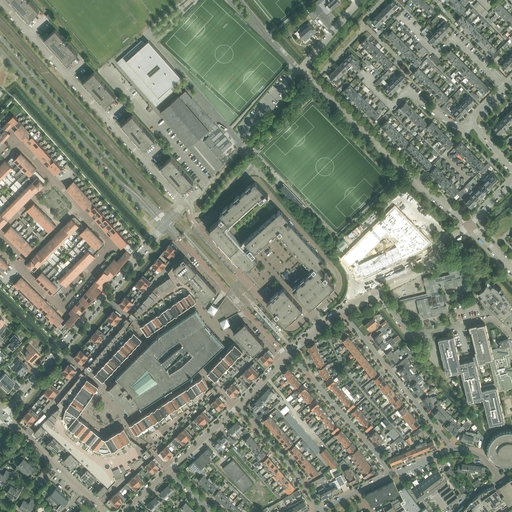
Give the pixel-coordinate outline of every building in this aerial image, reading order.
[(8,0),(17,9),(18,11),(29,23),(33,19),(32,17),(38,12),(39,11),(29,0),(28,1),(27,0),(8,0)] [(327,0),(330,2),(327,4),(327,5),(326,7),(329,11),(331,9),(332,10),(337,5),(337,6),(340,3),(337,0),(327,0)] [(394,10),(398,5),(393,0),(392,0),(388,4),(394,10)] [(461,4),(457,0),(456,0),(451,6),(456,10),(461,4)] [(419,7),(424,12),(429,6),(425,1),(419,7)] [(315,2),(311,6),(318,15),(323,11),(315,2)] [(499,2),(493,8),(497,12),(503,7),(499,2)] [(390,14),(394,10),(388,4),(384,8),(390,14)] [(456,10),(460,14),(466,8),(461,4),(456,10)] [(318,15),(311,6),(306,10),(309,14),(313,19),(318,15)] [(432,15),(435,12),(429,6),(424,12),(428,16),(430,13),(432,15)] [(503,7),(497,12),(502,16),(507,11),(503,7)] [(386,18),(390,14),(384,8),(380,12),(386,18)] [(507,11),(502,16),(506,21),(511,15),(507,11)] [(380,12),(376,17),(381,22),(386,18),(380,12)] [(462,15),(458,19),(456,21),(461,25),(467,20),(466,19),(462,15)] [(371,21),(377,27),(381,22),(376,17),(371,21)] [(461,25),(465,30),(471,24),(473,22),(468,17),(466,19),(467,20),(461,25)] [(452,28),(444,20),(439,24),(447,32),(452,28)] [(305,41),(317,31),(310,23),(301,30),(300,29),(299,28),(297,30),(297,31),(305,41)] [(437,30),(443,36),(447,32),(439,24),(437,26),(439,28),(437,30)] [(471,24),(465,30),(469,34),(475,28),(477,26),(475,24),(473,26),(471,24)] [(475,28),(469,34),(473,38),(479,32),(475,28)] [(47,33),(42,37),(55,52),(56,53),(57,54),(59,56),(66,64),(68,66),(72,61),(71,60),(77,55),(77,54),(76,52),(68,43),(67,44),(66,42),(67,42),(55,29),(49,35),(47,33)] [(439,41),(443,36),(437,30),(433,35),(439,41)] [(387,31),(384,34),(390,41),(396,35),(392,31),(389,33),(387,31)] [(483,33),(481,34),(479,32),(473,38),(478,42),(484,37),(483,36),(485,35),(483,33)] [(400,39),(396,35),(390,41),(395,45),(400,39)] [(428,39),(434,45),(439,41),(433,35),(428,39)] [(145,37),(116,63),(124,73),(155,107),(185,81),(184,80),(183,79),(151,43),(149,41),(145,37)] [(482,47),(488,41),(484,37),(478,42),(482,47)] [(366,38),(360,44),(365,48),(371,42),(366,38)] [(405,43),(400,39),(395,45),(399,49),(405,43)] [(486,51),(492,45),(488,41),(482,47),(486,51)] [(365,48),(369,53),(375,46),(371,42),(365,48)] [(399,49),(402,53),(403,54),(409,48),(405,43),(399,49)] [(493,52),(496,49),(492,45),(486,51),(490,55),(493,52)] [(379,51),(375,46),(369,53),(373,57),(379,51)] [(408,58),(413,52),(409,48),(403,54),(408,58)] [(450,50),(445,55),(449,60),(455,54),(450,50)] [(379,51),(373,57),(377,61),(384,55),(379,51)] [(413,52),(408,58),(412,62),(418,56),(413,52)] [(352,65),(359,72),(361,70),(354,63),(356,60),(350,54),(345,59),(352,65)] [(453,64),(459,58),(455,54),(449,60),(453,64)] [(382,65),(388,59),(384,55),(377,61),(382,65)] [(412,62),(416,66),(422,61),(418,56),(412,62)] [(463,63),(459,58),(453,64),(458,68),(463,63)] [(347,69),(352,65),(345,59),(341,63),(347,69)] [(386,70),(392,64),(392,63),(388,59),(382,65),(386,70)] [(501,65),(507,71),(511,67),(505,61),(503,59),(499,63),(501,65)] [(341,63),(337,67),(343,73),(345,72),(346,72),(347,71),(347,70),(347,69),(341,63)] [(454,76),(459,70),(462,73),(468,67),(463,63),(458,68),(452,74),(450,75),(449,77),(451,80),(454,76)] [(339,78),(343,73),(337,67),(333,71),(339,78)] [(422,72),(418,67),(413,73),(417,77),(422,72)] [(462,73),(459,75),(461,78),(462,77),(464,79),(466,77),(472,71),(468,67),(462,73)] [(341,80),(339,78),(333,71),(328,76),(337,84),(341,80)] [(472,71),(466,77),(471,81),(476,75),(472,71)] [(86,75),(80,80),(94,95),(95,96),(97,99),(105,107),(106,108),(111,104),(109,103),(115,97),(116,96),(106,85),(105,86),(104,85),(105,84),(94,72),(88,77),(86,75)] [(397,76),(403,83),(407,78),(401,72),(397,76)] [(421,82),(427,76),(422,72),(417,77),(421,82)] [(471,81),(472,83),(475,85),(480,80),(476,75),(471,81)] [(399,87),(403,83),(397,76),(393,81),(399,87)] [(425,86),(431,80),(427,76),(421,82),(425,86)] [(376,86),(383,79),(381,77),(374,84),(376,86)] [(435,81),(433,82),(431,80),(425,86),(430,90),(435,85),(437,83),(435,81)] [(479,90),(485,84),(480,80),(475,85),(479,90)] [(395,91),(399,87),(393,81),(388,85),(395,91)] [(390,96),(395,91),(388,85),(387,84),(385,86),(386,87),(384,89),(390,96)] [(483,94),(489,88),(485,84),(479,90),(483,94)] [(354,89),(349,85),(343,91),(348,95),(354,89)] [(430,90),(434,94),(440,89),(435,85),(430,90)] [(358,93),(354,89),(348,95),(352,99),(358,93)] [(438,99),(444,93),(440,89),(434,94),(438,99)] [(179,96),(160,112),(190,146),(189,147),(212,174),(224,164),(223,164),(219,159),(221,157),(219,155),(232,144),(192,97),(186,90),(179,96)] [(352,99),(356,104),(362,97),(361,96),(362,95),(359,92),(358,93),(352,99)] [(443,103),(448,97),(444,93),(438,99),(443,103)] [(468,94),(464,98),(465,100),(471,106),(476,102),(469,95),(469,96),(468,94)] [(365,100),(362,97),(356,104),(360,108),(367,102),(369,99),(367,97),(365,100)] [(465,100),(461,104),(467,110),(471,106),(465,100)] [(371,106),(367,102),(360,108),(365,112),(371,106)] [(406,102),(399,108),(404,112),(410,106),(406,102)] [(380,109),(384,105),(383,103),(378,107),(375,110),(369,116),(373,121),(380,114),(380,109)] [(463,115),(467,110),(461,104),(457,108),(456,108),(463,115)] [(369,116),(375,110),(371,106),(365,112),(369,116)] [(414,110),(410,106),(404,112),(408,117),(414,110)] [(458,119),(463,115),(456,108),(457,108),(455,107),(451,111),(453,112),(452,113),(458,119)] [(419,115),(414,110),(408,117),(412,121),(419,115)] [(4,121),(6,123),(4,126),(4,128),(7,131),(11,126),(18,120),(17,119),(14,115),(8,121),(6,120),(4,120),(4,121)] [(124,118),(119,123),(132,138),(133,139),(136,142),(143,149),(144,151),(149,147),(148,145),(153,140),(154,139),(144,128),(144,129),(142,128),(143,127),(144,127),(132,115),(126,120),(124,118)] [(423,119),(419,115),(412,121),(416,125),(423,119)] [(503,119),(502,119),(508,125),(511,122),(511,119),(507,115),(505,117),(504,117),(502,119),(503,119)] [(19,117),(17,119),(18,120),(11,126),(15,130),(14,130),(14,131),(22,124),(21,123),(19,121),(21,119),(21,117),(19,117)] [(416,125),(421,130),(427,123),(423,119),(416,125)] [(498,124),(504,130),(507,127),(508,128),(510,126),(508,125),(502,119),(500,121),(498,123),(498,124)] [(17,132),(18,134),(18,135),(25,128),(25,127),(23,125),(25,123),(25,121),(23,121),(21,123),(22,124),(14,131),(15,132),(16,133),(17,132)] [(387,121),(381,127),(385,131),(391,125),(387,121)] [(432,121),(431,122),(426,127),(430,132),(436,126),(432,121)] [(0,126),(2,128),(0,130),(0,131),(7,138),(10,133),(7,131),(4,128),(4,126),(2,124),(0,124),(0,126)] [(505,131),(504,130),(498,124),(496,126),(495,126),(493,128),(500,136),(505,131)] [(28,127),(28,125),(27,125),(25,127),(25,128),(18,135),(19,136),(20,137),(20,136),(22,138),(21,138),(22,139),(29,132),(28,131),(26,129),(28,127)] [(389,135),(396,129),(391,125),(385,131),(389,135)] [(440,130),(436,126),(430,132),(434,136),(440,130)] [(22,140),(23,141),(24,140),(26,142),(33,136),(32,135),(30,133),(32,131),(32,129),(30,129),(28,131),(29,132),(22,139),(22,140)] [(394,140),(400,133),(396,129),(389,135),(394,140)] [(445,134),(440,130),(434,136),(439,140),(445,134)] [(32,135),(33,136),(26,142),(29,146),(36,140),(36,139),(33,137),(35,135),(36,133),(34,133),(32,135)] [(398,144),(404,138),(400,133),(394,140),(398,144)] [(449,139),(445,134),(439,140),(443,145),(449,139)] [(36,139),(36,140),(29,146),(33,150),(40,144),(39,143),(37,141),(39,139),(39,137),(38,137),(36,139)] [(402,148),(408,142),(404,138),(398,144),(402,148)] [(443,145),(447,149),(453,143),(449,139),(443,145)] [(39,143),(40,144),(33,150),(37,154),(44,148),(43,147),(41,145),(43,143),(43,141),(41,141),(39,143)] [(411,142),(404,149),(409,153),(415,147),(411,142)] [(457,151),(457,152),(458,154),(465,147),(463,144),(461,142),(455,148),(457,151)] [(43,147),(44,148),(37,154),(40,158),(47,152),(46,151),(44,149),(46,147),(46,146),(45,145),(43,147)] [(413,157),(419,151),(415,147),(409,153),(413,157)] [(466,147),(465,147),(458,154),(463,158),(464,157),(470,151),(467,149),(468,149),(466,147)] [(48,149),(46,151),(47,152),(40,158),(43,162),(43,163),(51,156),(50,155),(48,153),(50,151),(50,150),(48,149)] [(417,162),(424,155),(419,151),(413,157),(417,162)] [(470,151),(464,157),(467,160),(466,161),(467,163),(468,162),(474,156),(472,154),(473,153),(470,151)] [(21,153),(17,157),(14,160),(18,164),(25,157),(21,153)] [(52,153),(50,155),(51,156),(43,163),(44,164),(45,165),(46,165),(47,166),(54,160),(54,159),(52,157),(54,155),(54,154),(52,153)] [(15,154),(7,162),(10,164),(14,160),(17,157),(15,154)] [(421,166),(428,160),(424,155),(417,162),(421,166)] [(475,156),(474,156),(468,162),(471,165),(470,166),(472,167),(473,166),(479,160),(477,158),(475,156)] [(29,160),(25,157),(18,164),(22,167),(29,160)] [(162,161),(157,165),(171,180),(172,182),(174,184),(181,192),(182,193),(183,194),(187,190),(187,189),(186,188),(192,183),(193,182),(183,171),(182,172),(181,170),(182,170),(171,157),(164,163),(162,161)] [(56,158),(54,159),(54,160),(47,166),(51,170),(50,171),(58,164),(57,163),(55,161),(57,159),(57,158),(56,158)] [(6,160),(2,164),(9,171),(12,167),(10,164),(7,162),(6,160)] [(32,164),(29,160),(22,167),(25,171),(32,164)] [(421,166),(426,170),(432,164),(428,160),(421,166)] [(479,161),(479,160),(473,166),(476,169),(475,170),(477,172),(484,165),(481,162),(482,162),(480,160),(479,161)] [(61,163),(61,162),(59,162),(57,163),(58,164),(50,171),(51,172),(52,173),(53,173),(55,175),(62,168),(59,165),(61,163)] [(2,164),(0,165),(0,169),(5,175),(9,171),(2,164)] [(36,168),(32,164),(25,171),(30,175),(36,168)] [(430,173),(432,175),(434,177),(441,170),(437,166),(436,166),(434,164),(428,170),(430,172),(430,173)] [(442,173),(443,172),(441,170),(434,177),(436,180),(438,182),(439,182),(445,176),(442,173)] [(486,177),(488,179),(488,178),(494,184),(496,182),(497,183),(499,180),(498,180),(499,180),(491,172),(486,177)] [(39,174),(35,178),(42,185),(44,183),(45,183),(45,182),(45,181),(45,180),(44,179),(39,174)] [(446,175),(445,176),(439,182),(441,185),(443,187),(443,186),(443,187),(449,181),(447,178),(448,177),(446,175)] [(486,177),(483,180),(484,180),(482,182),(483,183),(489,189),(492,187),(494,185),(494,184),(488,178),(488,179),(486,177)] [(35,178),(31,182),(38,189),(42,185),(35,178)] [(450,180),(449,181),(443,187),(445,189),(447,191),(448,192),(454,186),(454,185),(451,183),(452,182),(450,180)] [(68,190),(70,191),(69,192),(70,192),(77,185),(78,186),(80,184),(80,183),(78,183),(76,185),(73,181),(66,188),(67,189),(68,190)] [(31,182),(27,186),(34,193),(38,189),(31,182)] [(239,261),(246,270),(257,260),(253,255),(255,252),(254,252),(277,231),(313,271),(293,289),(309,307),(313,304),(314,304),(313,303),(321,296),(322,297),(322,296),(329,290),(330,289),(329,289),(333,286),(334,286),(327,278),(328,278),(327,277),(328,277),(325,274),(324,274),(318,268),(325,261),(287,219),(288,218),(280,210),(245,242),(249,245),(244,249),(226,229),(231,225),(230,223),(259,197),(260,198),(259,199),(261,201),(268,195),(265,193),(255,182),(251,185),(250,184),(245,188),(246,189),(240,195),(239,194),(234,199),(235,200),(228,206),(227,205),(222,209),(223,210),(220,213),(221,215),(219,218),(220,219),(211,227),(210,227),(210,228),(210,229),(210,230),(211,230),(211,231),(214,234),(213,235),(216,239),(215,240),(218,242),(218,241),(222,245),(221,245),(223,248),(224,247),(227,250),(226,251),(228,254),(229,253),(232,256),(231,257),(233,259),(234,259),(237,262),(239,261)] [(478,187),(479,188),(485,194),(487,192),(489,190),(489,189),(483,183),(481,186),(480,185),(478,187)] [(455,184),(454,185),(454,186),(448,192),(450,194),(452,196),(458,190),(456,188),(457,187),(455,184)] [(80,189),(78,186),(77,185),(70,192),(70,193),(72,194),(73,196),(81,189),(82,190),(84,188),(84,187),(82,187),(80,189)] [(301,210),(305,206),(284,185),(280,188),(301,210)] [(27,186),(23,191),(30,198),(34,193),(27,186)] [(473,191),(474,192),(480,198),(482,196),(483,196),(485,194),(484,194),(485,194),(479,188),(476,190),(475,189),(473,191)] [(84,193),(82,190),(81,189),(73,196),(74,197),(75,198),(76,198),(77,200),(84,193),(85,194),(87,192),(87,191),(86,191),(84,193)] [(457,194),(453,197),(456,200),(459,196),(460,197),(465,192),(464,191),(462,189),(457,194)] [(469,193),(470,194),(469,196),(470,197),(476,203),(478,200),(478,201),(480,199),(480,198),(474,192),(473,191),(472,190),(469,193)] [(23,191),(19,195),(26,202),(30,198),(23,191)] [(87,197),(85,194),(84,193),(77,200),(78,201),(79,202),(81,204),(80,204),(88,197),(89,198),(91,196),(91,195),(89,195),(87,197)] [(19,195),(15,199),(22,206),(26,202),(19,195)] [(466,198),(464,200),(471,208),(473,205),(474,205),(476,203),(475,203),(476,203),(470,197),(469,197),(468,196),(466,198)] [(91,201),(89,198),(88,197),(80,204),(81,205),(82,206),(83,206),(84,208),(92,201),(92,202),(94,200),(94,199),(93,199),(91,201)] [(15,199),(11,203),(18,210),(22,206),(15,199)] [(98,203),(96,203),(94,205),(92,202),(92,201),(84,208),(85,209),(86,210),(88,212),(87,212),(88,212),(95,205),(96,206),(98,205),(98,203)] [(11,203),(7,207),(14,214),(18,210),(11,203)] [(27,210),(31,214),(38,207),(34,203),(27,210)] [(90,214),(92,216),(91,216),(99,209),(100,210),(102,209),(102,207),(100,207),(98,209),(96,206),(95,205),(88,212),(88,213),(89,213),(90,214)] [(7,207),(3,211),(10,218),(14,214),(7,207)] [(38,207),(31,214),(34,217),(41,210),(38,207)] [(378,223),(378,224),(382,228),(384,231),(387,234),(394,243),(396,247),(402,258),(415,252),(420,250),(421,249),(428,242),(424,238),(421,234),(417,231),(407,220),(394,208),(392,210),(391,211),(389,213),(378,223)] [(94,218),(95,220),(102,214),(103,214),(105,213),(105,211),(104,211),(102,213),(100,210),(99,209),(91,216),(92,217),(93,218),(94,218)] [(41,210),(34,217),(38,221),(45,214),(41,210)] [(3,211),(0,213),(0,216),(6,222),(10,218),(3,211)] [(45,214),(38,221),(42,225),(48,218),(45,214)] [(105,217),(103,214),(102,214),(95,220),(96,221),(97,222),(99,224),(98,224),(99,224),(106,218),(107,218),(109,217),(109,215),(107,215),(105,217)] [(72,218),(70,220),(77,227),(81,223),(76,218),(76,217),(75,217),(74,217),(73,217),(73,218),(72,218)] [(48,218),(42,225),(45,228),(52,221),(48,218)] [(101,226),(102,228),(110,222),(112,221),(113,219),(111,219),(109,221),(107,218),(106,218),(99,224),(99,225),(100,226),(101,226)] [(70,220),(66,224),(73,231),(77,227),(70,220)] [(49,232),(56,225),(52,221),(45,228),(49,232)] [(113,225),(110,222),(102,228),(103,229),(104,230),(106,232),(113,226),(114,226),(116,225),(116,223),(115,223),(113,225)] [(66,224),(62,228),(69,235),(73,231),(66,224)] [(343,258),(346,262),(348,264),(353,271),(355,273),(357,277),(357,278),(363,275),(364,276),(365,276),(368,274),(396,261),(402,258),(396,247),(390,249),(388,251),(361,263),(358,264),(357,262),(376,244),(380,241),(387,234),(384,231),(382,228),(378,224),(371,231),(367,234),(364,238),(362,239),(360,241),(358,243),(357,245),(355,246),(353,248),(352,249),(349,252),(345,256),(344,257),(343,258)] [(11,226),(4,233),(8,236),(15,230),(11,226)] [(86,227),(80,233),(84,237),(91,230),(87,226),(86,227)] [(109,236),(117,230),(118,231),(120,229),(120,227),(118,227),(116,229),(114,226),(113,226),(106,232),(107,233),(108,234),(110,236),(109,236)] [(62,228),(58,232),(65,239),(69,235),(62,228)] [(15,230),(8,236),(12,240),(19,233),(18,232),(19,231),(17,229),(15,230)] [(91,230),(84,237),(88,241),(95,234),(91,230)] [(120,233),(118,231),(117,230),(109,236),(110,237),(111,238),(112,238),(113,240),(120,234),(121,235),(123,233),(123,231),(122,231),(120,233)] [(58,232),(54,236),(61,243),(65,239),(58,232)] [(19,233),(12,240),(15,244),(22,237),(19,233)] [(99,237),(95,234),(88,241),(92,244),(99,237)] [(115,242),(117,244),(116,244),(117,244),(124,238),(125,239),(127,237),(127,235),(125,235),(123,237),(121,235),(120,234),(113,240),(114,241),(115,242)] [(54,236),(50,240),(57,247),(61,243),(54,236)] [(22,237),(15,244),(19,247),(26,240),(22,237)] [(92,244),(98,251),(103,245),(104,245),(104,244),(104,243),(104,242),(103,242),(99,237),(92,244)] [(127,241),(125,239),(124,238),(117,244),(117,245),(118,246),(119,246),(120,247),(121,248),(123,246),(128,242),(129,243),(131,241),(131,239),(129,239),(127,241)] [(26,240),(19,247),(23,251),(29,244),(26,240)] [(50,240),(46,245),(53,252),(57,247),(50,240)] [(122,255),(121,257),(125,260),(127,259),(135,249),(134,249),(129,243),(128,242),(123,246),(127,249),(124,252),(122,255)] [(152,264),(157,268),(155,271),(158,273),(157,273),(157,274),(161,269),(176,251),(177,250),(176,249),(177,248),(175,245),(172,243),(171,245),(170,244),(152,264)] [(33,248),(29,244),(23,251),(26,255),(33,248)] [(46,245),(42,249),(49,256),(53,252),(46,245)] [(42,249),(38,253),(44,260),(49,256),(42,249)] [(88,250),(84,253),(92,260),(95,257),(88,250)] [(38,253),(33,257),(40,264),(44,260),(38,253)] [(84,253),(81,257),(88,264),(92,260),(84,253)] [(135,319),(136,318),(147,334),(150,332),(173,316),(188,306),(196,300),(190,291),(191,290),(198,297),(200,296),(205,301),(216,291),(184,256),(173,266),(168,272),(171,276),(156,286),(133,313),(132,312),(129,314),(135,319)] [(33,257),(29,261),(36,268),(40,264),(33,257)] [(81,257),(77,261),(84,268),(88,264),(81,257)] [(121,257),(117,261),(115,258),(112,262),(111,263),(119,269),(118,268),(125,260),(121,257)] [(110,264),(108,266),(107,267),(115,273),(116,271),(117,271),(118,270),(119,269),(111,263),(112,262),(110,260),(108,260),(108,262),(110,264)] [(5,261),(0,265),(0,269),(2,272),(9,265),(5,261)] [(36,268),(29,261),(27,263),(27,264),(27,265),(27,266),(27,267),(28,268),(32,272),(36,268)] [(77,261),(74,264),(81,271),(84,268),(77,261)] [(74,264),(70,268),(77,275),(81,271),(74,264)] [(113,275),(114,274),(115,273),(107,267),(108,266),(106,264),(104,264),(105,266),(107,268),(105,270),(104,271),(111,277),(113,275)] [(70,268),(66,272),(73,279),(77,275),(70,268)] [(108,282),(108,281),(111,277),(104,271),(105,270),(103,268),(101,268),(101,270),(103,272),(101,274),(100,275),(108,282)] [(35,278),(39,282),(46,275),(42,271),(37,277),(35,278)] [(66,272),(63,275),(70,282),(73,279),(66,272)] [(100,276),(98,278),(97,279),(105,286),(105,285),(104,285),(106,283),(106,284),(107,282),(108,282),(100,275),(101,274),(99,272),(97,273),(98,274),(100,276)] [(39,282),(43,286),(50,279),(46,275),(39,282)] [(70,282),(63,275),(59,279),(65,285),(66,286),(70,282)] [(143,275),(140,279),(139,280),(147,287),(151,282),(154,278),(153,278),(151,276),(148,279),(143,275)] [(25,281),(21,277),(14,284),(17,287),(15,289),(15,290),(17,290),(19,289),(18,288),(25,281)] [(96,280),(94,282),(93,283),(101,290),(101,289),(102,287),(103,288),(104,287),(105,286),(97,279),(98,278),(96,277),(94,277),(94,278),(96,280)] [(43,286),(47,290),(54,283),(50,279),(43,286)] [(143,291),(147,287),(139,280),(138,281),(135,285),(140,289),(137,292),(139,295),(143,291)] [(18,288),(19,289),(21,291),(19,293),(19,294),(21,294),(23,292),(22,292),(29,285),(25,281),(18,288)] [(93,284),(91,287),(90,287),(98,294),(97,293),(99,292),(100,291),(101,290),(93,283),(94,282),(92,281),(91,281),(91,282),(93,284)] [(488,305),(504,321),(509,314),(511,312),(511,302),(502,288),(502,289),(501,290),(489,282),(484,289),(477,294),(488,306),(488,305)] [(54,283),(47,290),(51,294),(52,294),(52,295),(53,295),(54,295),(55,294),(60,289),(54,283)] [(27,296),(26,295),(33,288),(29,285),(22,292),(23,292),(25,295),(23,296),(23,298),(25,298),(27,296)] [(89,288),(87,291),(86,292),(94,298),(94,297),(95,296),(96,296),(97,295),(98,294),(90,287),(91,287),(89,285),(87,285),(87,287),(89,288)] [(30,300),(30,299),(37,292),(33,288),(26,295),(27,296),(29,298),(27,300),(27,302),(29,302),(30,300)] [(92,300),(93,299),(94,298),(86,292),(87,291),(85,289),(83,289),(84,291),(86,292),(84,295),(83,296),(91,302),(90,302),(92,300)] [(302,308),(286,290),(269,305),(273,309),(273,310),(274,311),(275,312),(274,312),(276,315),(277,314),(278,315),(286,323),(289,320),(290,320),(290,319),(298,312),(299,312),(298,312),(302,308)] [(34,304),(33,303),(40,296),(37,292),(30,299),(30,300),(33,302),(31,304),(31,306),(32,306),(34,304)] [(82,297),(80,299),(79,300),(87,306),(88,304),(89,304),(90,303),(91,302),(83,296),(84,295),(82,293),(80,293),(80,295),(82,297)] [(38,308),(37,307),(44,300),(40,296),(33,303),(34,304),(36,306),(35,308),(35,309),(36,309),(38,308)] [(126,296),(119,303),(121,304),(120,306),(125,310),(126,309),(127,310),(128,308),(132,304),(136,299),(135,299),(135,300),(133,297),(130,300),(126,296)] [(76,297),(77,299),(79,301),(77,303),(76,304),(84,311),(84,310),(83,310),(87,306),(79,300),(80,299),(78,297),(76,297)] [(40,313),(42,311),(41,311),(49,303),(48,302),(47,301),(46,302),(44,300),(37,307),(38,308),(40,310),(38,312),(39,313),(40,313)] [(75,305),(73,307),(72,308),(80,315),(80,314),(81,312),(82,313),(83,311),(84,311),(76,304),(77,303),(75,301),(73,301),(73,303),(75,305)] [(44,317),(46,315),(45,314),(52,308),(50,306),(51,305),(50,304),(50,303),(49,303),(41,311),(42,311),(44,314),(42,316),(42,317),(44,317)] [(79,316),(80,315),(72,308),(73,307),(71,305),(70,306),(70,307),(72,309),(69,312),(72,315),(76,319),(78,316),(78,317),(79,315),(79,316)] [(218,309),(212,305),(208,311),(212,313),(214,315),(218,309)] [(48,321),(50,319),(49,318),(56,311),(52,308),(45,314),(46,315),(48,317),(46,319),(46,321),(48,321)] [(142,407),(190,376),(193,374),(224,344),(212,331),(209,327),(206,323),(196,309),(191,312),(187,315),(182,318),(175,323),(169,327),(163,331),(159,333),(158,333),(157,334),(157,335),(145,348),(140,353),(135,358),(130,363),(124,368),(118,374),(117,376),(116,376),(118,379),(109,388),(112,391),(114,394),(116,397),(121,403),(124,406),(127,410),(128,412),(139,405),(141,408),(142,408),(142,407)] [(114,310),(107,317),(112,322),(110,324),(113,326),(112,327),(116,323),(120,318),(121,317),(120,316),(121,314),(116,310),(115,311),(114,310)] [(52,325),(54,323),(53,322),(60,315),(56,311),(49,318),(50,319),(52,321),(50,323),(50,325),(52,325)] [(57,327),(57,326),(61,322),(64,319),(60,315),(53,322),(54,323),(56,325),(54,327),(54,329),(55,329),(57,327)] [(76,319),(72,315),(69,318),(63,324),(61,322),(57,326),(57,327),(64,333),(73,322),(76,319)] [(90,365),(89,364),(88,366),(87,365),(84,368),(90,372),(91,371),(94,373),(102,381),(109,374),(113,369),(142,339),(134,331),(130,325),(132,323),(126,318),(124,321),(126,322),(90,365)] [(373,318),(365,325),(368,329),(369,329),(371,332),(376,328),(379,325),(373,318)] [(224,329),(230,325),(227,319),(220,322),(221,325),(224,329)] [(233,332),(238,338),(240,340),(238,342),(244,348),(242,350),(235,343),(207,372),(217,382),(216,382),(221,387),(223,385),(222,383),(253,354),(264,344),(257,336),(244,322),(244,323),(236,329),(233,332)] [(476,352),(476,354),(491,351),(485,323),(476,325),(476,326),(470,327),(471,330),(470,330),(476,352)] [(379,334),(373,338),(378,344),(384,339),(382,335),(387,332),(385,329),(386,330),(387,329),(386,328),(387,328),(384,325),(382,327),(379,329),(382,332),(379,334)] [(98,329),(95,332),(94,333),(102,340),(106,335),(109,331),(108,331),(106,329),(103,333),(98,329)] [(98,345),(102,340),(94,333),(93,334),(90,338),(95,342),(92,346),(94,348),(94,349),(98,345)] [(21,341),(14,334),(10,339),(12,341),(8,345),(12,350),(21,341)] [(341,345),(335,350),(336,353),(342,348),(344,350),(347,347),(352,353),(349,356),(351,358),(354,355),(360,362),(356,365),(357,366),(356,367),(357,368),(358,367),(362,364),(367,371),(363,374),(365,376),(366,376),(368,379),(377,372),(348,336),(346,338),(344,336),(341,339),(345,344),(342,346),(341,345)] [(504,389),(504,391),(508,390),(508,388),(511,387),(511,366),(511,367),(508,357),(511,355),(511,353),(510,345),(509,339),(499,341),(501,349),(491,351),(476,354),(473,355),(473,356),(462,358),(462,360),(459,361),(458,356),(453,336),(438,340),(446,375),(461,371),(468,402),(483,398),(489,425),(504,422),(497,391),(504,389)] [(392,337),(387,341),(384,339),(378,344),(382,349),(389,343),(391,346),(395,342),(392,337)] [(315,343),(308,347),(310,352),(317,348),(315,343)] [(40,355),(29,344),(25,347),(28,349),(25,352),(26,353),(24,355),(32,363),(40,355)] [(320,353),(317,348),(310,352),(312,357),(320,353)] [(391,350),(386,354),(390,359),(400,350),(398,348),(393,353),(391,350)] [(81,349),(79,351),(75,355),(76,355),(74,357),(76,358),(75,359),(80,363),(81,362),(82,363),(83,362),(87,357),(91,353),(90,352),(90,353),(88,351),(85,353),(81,349)] [(265,352),(264,353),(271,360),(272,359),(273,358),(273,357),(275,356),(272,353),(269,350),(267,351),(266,351),(265,352)] [(396,357),(402,352),(400,350),(390,359),(394,363),(398,359),(396,357)] [(269,363),(271,360),(264,353),(262,355),(258,359),(260,361),(263,359),(267,364),(269,363)] [(312,357),(315,362),(322,358),(320,353),(312,357)] [(315,362),(317,367),(325,363),(322,358),(315,362)] [(13,370),(14,370),(18,374),(18,375),(19,375),(20,376),(21,376),(22,375),(23,374),(23,373),(24,373),(23,372),(25,371),(28,369),(19,359),(11,367),(12,368),(12,369),(13,370)] [(405,362),(402,364),(404,366),(398,370),(402,375),(410,368),(411,368),(405,362)] [(251,365),(246,370),(253,377),(258,373),(253,368),(255,366),(253,364),(254,363),(251,365)] [(63,369),(62,371),(67,375),(65,377),(67,380),(66,381),(67,381),(71,376),(75,371),(76,370),(75,369),(76,368),(72,365),(71,364),(70,365),(68,364),(67,365),(63,369)] [(328,370),(326,365),(318,369),(321,374),(328,370)] [(287,378),(286,378),(286,379),(293,373),(288,368),(283,373),(287,378)] [(412,380),(414,378),(414,379),(419,375),(419,374),(416,376),(414,373),(410,368),(402,375),(406,380),(410,377),(412,380)] [(244,376),(249,381),(253,377),(246,370),(242,374),(239,376),(239,377),(240,376),(242,378),(244,376)] [(328,370),(321,374),(323,379),(331,375),(328,370)] [(149,456),(151,453),(146,448),(145,449),(131,439),(124,427),(118,431),(105,438),(92,427),(80,417),(77,415),(98,386),(86,377),(87,376),(81,371),(79,374),(81,376),(57,403),(60,407),(53,412),(41,424),(50,433),(58,440),(66,448),(75,456),(83,464),(92,472),(100,480),(109,488),(116,480),(115,476),(131,468),(130,466),(129,464),(143,457),(145,455),(146,456),(148,455),(149,456)] [(0,377),(0,385),(8,393),(15,382),(5,373),(0,377)] [(286,379),(291,383),(297,378),(293,373),(286,379)] [(384,379),(380,374),(373,379),(377,384),(384,379)] [(334,380),(331,377),(325,383),(329,387),(335,382),(338,379),(341,377),(339,375),(337,377),(336,377),(334,380)] [(211,387),(208,386),(202,377),(196,381),(186,387),(177,393),(163,402),(155,408),(135,420),(130,424),(136,433),(151,444),(150,445),(155,450),(157,447),(156,446),(213,391),(215,393),(217,391),(212,385),(211,387)] [(291,383),(295,388),(301,383),(297,378),(291,383)] [(425,382),(422,378),(417,382),(416,381),(411,386),(415,391),(425,382)] [(377,384),(381,389),(387,384),(384,379),(377,384)] [(231,384),(228,387),(236,394),(238,391),(239,390),(235,385),(237,383),(235,381),(236,380),(235,380),(231,384)] [(330,387),(333,392),(339,386),(335,382),(329,387),(330,387)] [(419,395),(424,391),(424,390),(429,386),(426,382),(425,382),(415,391),(419,395)] [(51,384),(48,387),(48,388),(47,388),(55,395),(59,390),(63,385),(62,386),(59,384),(56,388),(51,384)] [(341,389),(339,386),(333,392),(337,396),(343,391),(346,388),(349,386),(347,384),(345,387),(344,387),(341,389)] [(385,393),(391,388),(387,384),(381,389),(379,390),(383,395),(385,393)] [(300,395),(307,389),(303,385),(296,390),(293,393),(291,395),(286,399),(288,401),(298,392),(300,395)] [(235,394),(235,395),(236,394),(228,387),(226,389),(227,389),(225,391),(231,397),(233,395),(233,396),(235,394)] [(51,400),(55,395),(47,388),(47,389),(43,393),(48,397),(45,401),(48,403),(46,405),(51,400)] [(274,392),(269,388),(265,392),(270,397),(274,392)] [(385,393),(389,398),(395,393),(391,388),(385,393)] [(307,389),(300,395),(304,399),(310,393),(306,389),(307,389)] [(347,395),(343,391),(337,396),(341,401),(347,395)] [(265,402),(270,397),(265,392),(260,397),(265,402)] [(304,399),(307,403),(314,398),(310,393),(304,399)] [(395,393),(389,398),(392,403),(399,398),(395,393)] [(217,398),(217,397),(216,398),(223,406),(224,405),(225,403),(227,401),(224,398),(221,395),(219,397),(218,396),(217,398)] [(341,401),(345,405),(351,400),(347,395),(341,401)] [(427,396),(422,400),(426,405),(435,397),(434,395),(433,396),(432,397),(431,396),(429,398),(427,396)] [(265,402),(260,397),(256,402),(261,406),(263,404),(265,406),(267,404),(265,402)] [(434,401),(437,399),(435,397),(426,405),(429,409),(435,405),(432,402),(433,401),(434,401)] [(221,408),(223,406),(216,398),(214,401),(210,405),(210,404),(212,406),(215,404),(219,409),(221,408)] [(396,407),(402,402),(399,398),(392,403),(396,407)] [(319,404),(315,400),(309,405),(313,410),(319,404)] [(349,410),(355,405),(351,400),(345,405),(345,406),(349,410)] [(265,411),(261,406),(256,402),(251,406),(256,411),(258,409),(262,412),(256,418),(259,420),(264,415),(267,413),(265,411)] [(297,412),(305,405),(303,403),(300,406),(298,404),(293,408),(297,412)] [(320,404),(319,404),(313,410),(317,415),(323,409),(319,405),(320,404)] [(438,410),(434,414),(438,419),(445,411),(446,411),(440,404),(438,406),(436,408),(438,410)] [(404,405),(398,410),(402,415),(408,410),(404,405)] [(357,407),(351,412),(355,417),(361,411),(357,407)] [(31,408),(28,412),(27,412),(27,413),(34,420),(38,415),(43,409),(41,411),(38,409),(35,412),(31,408)] [(203,411),(198,415),(205,422),(210,418),(205,413),(207,411),(205,409),(206,409),(206,408),(203,411)] [(317,415),(321,419),(327,414),(323,409),(317,415)] [(408,410),(402,415),(406,419),(412,414),(408,410)] [(359,421),(365,416),(361,411),(355,417),(359,421)] [(445,411),(438,419),(442,423),(447,418),(450,415),(446,411),(445,411)] [(28,427),(29,426),(30,424),(34,420),(27,413),(26,414),(22,418),(28,422),(26,424),(26,425),(26,426),(27,426),(27,427),(28,427)] [(322,426),(325,424),(331,419),(327,414),(321,419),(323,422),(318,427),(319,429),(322,426)] [(407,426),(409,424),(416,419),(412,414),(406,419),(403,421),(407,426)] [(196,422),(201,427),(205,422),(198,415),(194,419),(191,422),(192,422),(194,424),(196,422)] [(272,418),(269,415),(263,420),(267,425),(275,418),(273,416),(272,418)] [(363,426),(369,421),(365,416),(359,421),(363,426)] [(450,422),(446,426),(450,430),(457,423),(457,422),(456,421),(457,421),(452,417),(448,421),(450,422)] [(275,418),(267,425),(271,429),(277,424),(273,420),(275,418)] [(335,423),(331,419),(325,424),(329,428),(335,423)] [(420,424),(419,423),(416,419),(409,424),(413,429),(420,424)] [(242,426),(238,421),(233,425),(240,433),(242,435),(243,434),(244,436),(248,432),(245,429),(243,431),(240,428),(242,426)] [(363,426),(367,431),(373,425),(369,421),(363,426)] [(329,428),(333,433),(340,428),(335,423),(329,428)] [(457,423),(450,430),(454,434),(459,429),(461,426),(457,423)] [(43,431),(47,435),(50,433),(41,424),(34,432),(38,436),(39,436),(42,434),(41,433),(43,431)] [(281,429),(277,424),(271,429),(275,434),(281,429)] [(185,428),(180,432),(187,440),(192,435),(187,430),(189,428),(187,426),(188,426),(187,425),(185,428)] [(235,432),(237,435),(240,433),(233,425),(228,430),(231,433),(229,435),(236,443),(239,441),(237,439),(233,434),(235,432)] [(372,441),(379,435),(376,431),(377,430),(375,427),(370,432),(372,434),(368,437),(372,441)] [(285,433),(281,429),(275,434),(279,438),(285,433)] [(345,434),(341,429),(335,435),(339,439),(345,434)] [(460,439),(466,442),(469,432),(466,431),(465,434),(463,433),(460,439)] [(492,440),(491,441),(490,442),(490,443),(489,444),(489,445),(489,446),(489,447),(489,448),(489,449),(489,450),(489,451),(489,452),(489,453),(490,454),(490,455),(491,456),(491,457),(492,458),(493,458),(493,459),(494,460),(495,460),(497,461),(499,462),(500,463),(501,463),(503,463),(505,464),(506,464),(507,464),(509,464),(510,464),(511,463),(511,431),(510,431),(508,431),(507,431),(506,431),(504,432),(502,432),(501,433),(499,433),(498,434),(497,435),(496,436),(495,436),(495,437),(494,437),(493,438),(492,439),(492,440)] [(187,440),(180,432),(176,436),(176,437),(173,439),(171,441),(177,447),(179,445),(176,441),(178,439),(183,444),(187,440)] [(470,432),(469,432),(466,442),(472,443),(473,439),(475,439),(476,442),(480,439),(476,433),(470,432)] [(50,446),(51,448),(58,440),(50,433),(47,435),(52,439),(49,441),(46,443),(47,443),(46,444),(49,447),(50,446)] [(289,438),(285,433),(279,438),(283,443),(289,438)] [(229,440),(234,445),(236,443),(229,435),(227,438),(223,434),(219,438),(224,443),(223,444),(226,446),(228,444),(227,443),(229,440)] [(349,438),(345,434),(339,439),(342,443),(349,438)] [(245,444),(246,446),(247,446),(248,445),(254,440),(250,435),(244,440),(245,442),(245,443),(245,444)] [(383,439),(379,435),(372,441),(376,446),(379,443),(381,445),(385,441),(384,439),(383,439)] [(218,452),(221,450),(219,448),(223,444),(224,443),(219,438),(214,443),(215,444),(213,447),(218,452)] [(287,447),(293,442),(289,438),(283,443),(287,447)] [(352,442),(349,438),(342,443),(346,447),(352,442)] [(431,438),(427,442),(427,443),(430,449),(435,446),(432,439),(431,438)] [(60,447),(64,451),(66,448),(58,440),(51,448),(53,449),(52,450),(55,452),(56,452),(59,450),(58,449),(60,447)] [(248,445),(250,447),(252,450),(258,444),(254,440),(248,445)] [(346,447),(350,452),(356,446),(352,442),(346,447)] [(416,447),(419,453),(424,451),(422,445),(421,443),(421,442),(415,445),(416,447)] [(422,445),(424,451),(430,449),(427,443),(425,444),(424,442),(421,443),(422,445)] [(165,447),(162,449),(169,457),(172,454),(173,453),(169,448),(171,446),(169,444),(169,443),(165,447)] [(254,455),(262,449),(258,444),(252,450),(249,452),(251,454),(252,453),(254,455)] [(236,445),(233,448),(237,453),(241,450),(239,448),(238,448),(236,445)] [(295,445),(289,450),(293,454),(299,449),(295,445)] [(206,448),(205,449),(206,450),(202,453),(203,453),(207,458),(213,452),(209,447),(208,448),(208,447),(206,448)] [(407,448),(408,451),(405,452),(408,458),(413,455),(411,449),(410,447),(407,448)] [(67,462),(68,464),(75,456),(66,448),(64,451),(68,455),(66,457),(66,456),(63,459),(64,459),(63,460),(66,463),(67,462)] [(339,463),(326,448),(320,453),(333,468),(339,463)] [(169,457),(162,449),(162,450),(160,451),(161,452),(159,454),(162,457),(165,460),(167,458),(169,457)] [(262,457),(266,454),(262,449),(254,455),(258,460),(257,462),(259,464),(262,461),(264,460),(262,457)] [(303,454),(299,449),(293,454),(297,459),(303,454)] [(361,453),(358,449),(350,454),(353,459),(361,453)] [(386,453),(391,465),(397,462),(395,456),(392,457),(391,455),(390,452),(386,453)] [(210,461),(203,453),(202,454),(200,456),(207,464),(210,461)] [(356,463),(364,458),(361,453),(353,459),(356,463)] [(20,462),(17,465),(22,470),(29,463),(24,458),(25,457),(22,454),(17,460),(20,462)] [(307,458),(303,454),(297,459),(301,463),(307,458)] [(77,463),(81,467),(83,464),(75,456),(68,464),(69,465),(72,468),(73,468),(75,466),(75,465),(77,463)] [(204,466),(205,466),(207,464),(200,456),(197,459),(204,466)] [(268,456),(264,460),(262,461),(264,464),(270,459),(268,456)] [(151,460),(150,461),(157,468),(158,467),(159,466),(159,465),(160,464),(155,458),(153,459),(152,459),(151,460)] [(311,463),(307,458),(301,463),(305,468),(311,463)] [(360,468),(367,462),(364,458),(356,463),(360,468)] [(205,466),(204,466),(197,459),(194,461),(202,471),(206,467),(205,466)] [(223,468),(243,491),(254,483),(233,459),(223,468)] [(274,464),(270,459),(264,464),(268,469),(274,464)] [(154,471),(157,468),(150,461),(147,463),(148,463),(143,467),(144,467),(146,469),(148,467),(150,468),(150,469),(152,470),(153,472),(154,471)] [(196,469),(200,473),(202,471),(194,461),(188,466),(186,468),(188,471),(191,469),(194,472),(196,469)] [(371,466),(367,462),(360,468),(362,472),(371,466)] [(35,466),(34,467),(29,463),(22,470),(27,475),(30,472),(32,473),(37,468),(35,466)] [(314,467),(311,463),(305,468),(308,472),(314,467)] [(458,466),(457,471),(461,471),(461,470),(475,471),(478,471),(484,472),(485,467),(479,466),(475,466),(476,465),(462,463),(461,466),(460,466),(458,466)] [(83,478),(85,479),(92,472),(83,464),(81,467),(85,470),(83,473),(82,472),(80,475),(81,475),(80,476),(83,479),(83,478)] [(279,468),(274,464),(268,469),(272,474),(279,468)] [(375,470),(371,466),(362,472),(365,477),(375,470)] [(308,472),(313,477),(319,472),(314,467),(308,472)] [(350,483),(356,480),(350,467),(343,470),(350,483)] [(283,473),(279,468),(272,474),(277,478),(283,473)] [(450,468),(445,471),(449,476),(454,473),(450,468)] [(202,476),(198,480),(203,484),(209,477),(207,479),(203,475),(206,471),(204,469),(200,474),(202,476)] [(10,472),(7,470),(6,470),(4,475),(0,472),(0,483),(2,485),(10,472)] [(459,493),(457,495),(438,470),(412,489),(417,496),(416,497),(420,501),(437,488),(449,504),(451,503),(452,504),(454,502),(453,501),(455,500),(455,501),(458,499),(457,498),(458,497),(461,495),(459,493)] [(137,473),(132,478),(139,485),(144,481),(139,476),(141,474),(139,472),(140,471),(139,471),(137,473)] [(94,479),(98,483),(100,480),(92,472),(85,479),(86,481),(89,484),(89,483),(90,484),(92,481),(94,479)] [(287,478),(283,473),(277,478),(281,483),(287,478)] [(337,479),(329,483),(334,493),(339,490),(339,489),(341,487),(340,486),(341,485),(347,482),(343,474),(341,475),(341,474),(336,477),(335,477),(337,479)] [(214,482),(209,477),(203,484),(207,489),(214,482)] [(126,484),(128,486),(130,484),(135,489),(139,485),(132,478),(128,482),(126,484)] [(291,483),(287,478),(281,483),(285,488),(291,483)] [(97,492),(101,496),(109,488),(100,480),(98,483),(102,486),(100,489),(99,488),(97,491),(97,492)] [(496,489),(501,496),(502,496),(508,504),(509,505),(511,503),(511,482),(510,480),(503,484),(496,489)] [(375,491),(373,492),(372,491),(366,494),(372,505),(399,492),(394,481),(387,484),(388,485),(386,486),(386,485),(374,491),(375,491)] [(211,493),(215,489),(217,491),(219,490),(218,490),(222,486),(220,484),(218,486),(214,482),(207,489),(211,493)] [(285,488),(289,493),(295,487),(291,483),(285,488)] [(324,487),(325,489),(328,496),(334,493),(329,483),(330,485),(327,487),(325,488),(325,489),(324,487)] [(171,491),(174,489),(169,484),(164,489),(169,494),(171,496),(173,494),(171,491)] [(15,499),(22,487),(19,485),(16,489),(11,486),(6,494),(15,499)] [(60,487),(58,485),(55,489),(47,498),(55,506),(52,509),(55,511),(58,511),(69,500),(66,497),(65,494),(62,493),(61,490),(62,489),(60,487)] [(479,511),(480,511),(485,511),(498,503),(500,506),(501,506),(503,508),(508,504),(502,496),(501,496),(496,489),(495,486),(494,486),(490,488),(487,489),(482,491),(478,494),(476,496),(472,499),(472,500),(471,501),(467,506),(462,511),(461,511),(479,511)] [(324,487),(318,490),(319,492),(323,499),(328,496),(325,489),(324,487)] [(401,489),(401,488),(399,489),(403,499),(401,501),(405,508),(408,511),(429,511),(426,507),(421,510),(415,501),(404,487),(401,489)] [(119,491),(119,490),(114,495),(121,502),(126,498),(121,493),(123,491),(121,489),(122,488),(121,488),(119,491)] [(164,489),(159,493),(164,498),(167,495),(169,498),(171,496),(169,494),(164,489)] [(218,499),(223,494),(219,490),(217,491),(214,495),(218,499)] [(223,503),(228,498),(223,494),(218,499),(223,503)] [(108,501),(107,501),(107,502),(108,503),(109,504),(110,504),(110,503),(112,502),(117,506),(121,502),(114,495),(110,499),(108,501)] [(157,505),(158,507),(161,505),(159,503),(161,501),(157,496),(152,500),(157,505)] [(227,508),(232,502),(228,498),(223,503),(227,508)] [(392,503),(391,504),(396,511),(408,511),(405,508),(404,508),(403,506),(396,510),(396,509),(402,505),(399,501),(393,505),(392,504),(400,499),(400,498),(391,502),(392,503)] [(26,511),(28,511),(35,501),(31,499),(29,503),(24,500),(19,508),(26,511)] [(152,510),(154,508),(156,509),(158,507),(157,505),(152,500),(147,505),(152,510)] [(308,507),(304,500),(298,504),(302,510),(308,507)] [(181,511),(184,511),(186,511),(191,507),(186,502),(179,509),(181,511)] [(231,511),(236,507),(232,502),(227,508),(231,511)]
